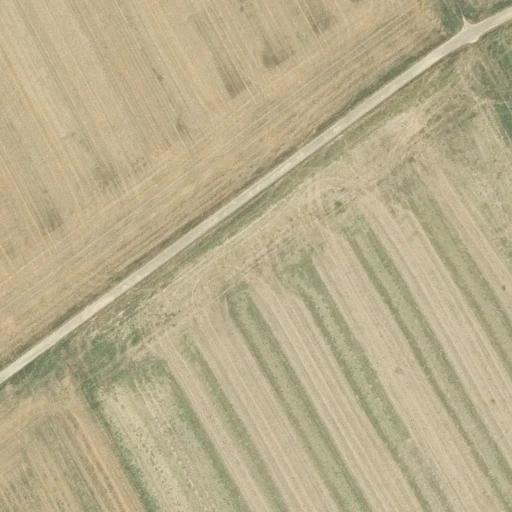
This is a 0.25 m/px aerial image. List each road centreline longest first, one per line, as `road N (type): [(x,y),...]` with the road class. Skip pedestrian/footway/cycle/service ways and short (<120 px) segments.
road 1 (track): [(0,389),(471,47),(511,26)]
road 2 (track): [(511,120),(445,0)]
